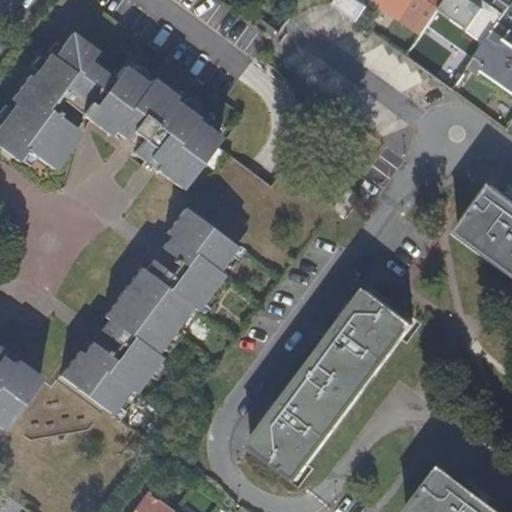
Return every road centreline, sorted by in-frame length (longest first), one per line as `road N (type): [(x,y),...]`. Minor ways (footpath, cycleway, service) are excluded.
road 1 (residential): [(511,156),(492,142),(451,138),(420,165),(232,409),(219,442),(234,485),(258,503),(310,511)]
road 2 (unknown): [(21,300),(68,237),(121,138)]
